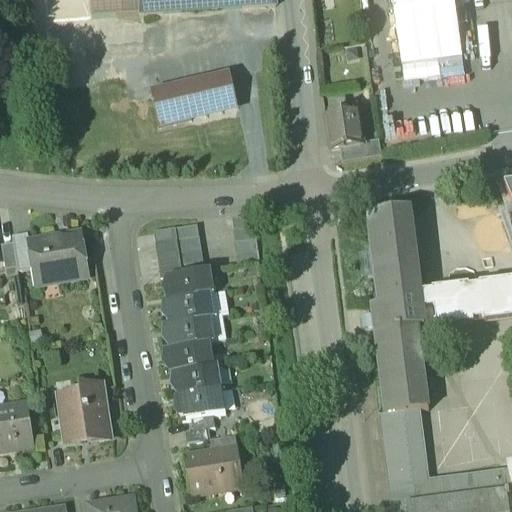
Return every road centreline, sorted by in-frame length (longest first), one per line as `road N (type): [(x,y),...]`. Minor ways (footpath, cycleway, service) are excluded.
road 1 (residential): [(307,192),(351,511)]
road 2 (residential): [(113,198),(155,466)]
road 3 (residential): [(307,192),(511,157)]
road 4 (residential): [(113,198),(307,192)]
road 5 (residential): [(295,0),(307,192)]
road 6 (residential): [(155,466),(0,489)]
